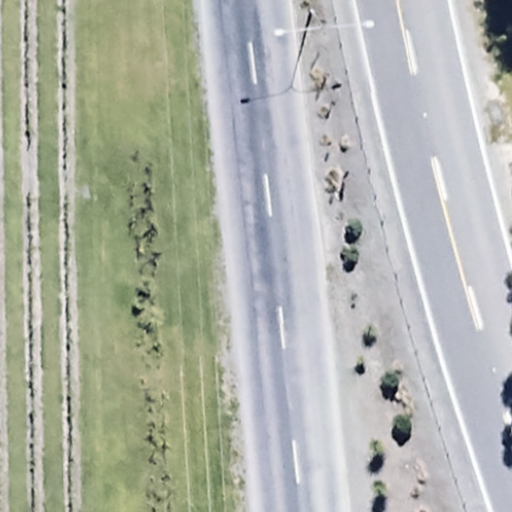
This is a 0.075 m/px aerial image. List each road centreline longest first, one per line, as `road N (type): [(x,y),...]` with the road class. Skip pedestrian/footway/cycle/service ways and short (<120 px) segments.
road 1 (tertiary): [(296,511),(249,0)]
road 2 (trunk): [(392,0),(511,434)]
